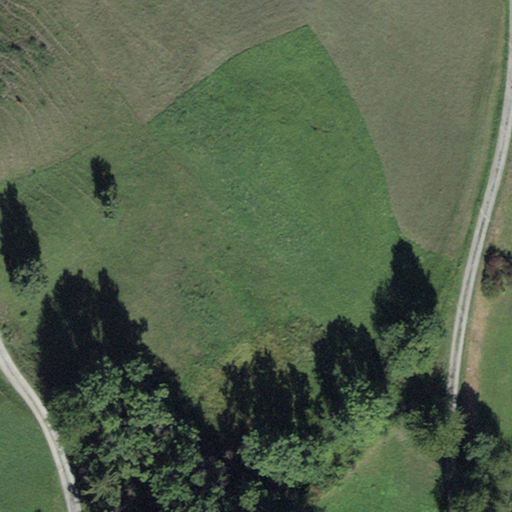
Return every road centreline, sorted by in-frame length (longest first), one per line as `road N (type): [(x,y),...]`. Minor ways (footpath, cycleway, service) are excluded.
road 1 (track): [(511,92),(455,360),(455,511)]
road 2 (track): [(0,352),(45,417),(75,511)]
